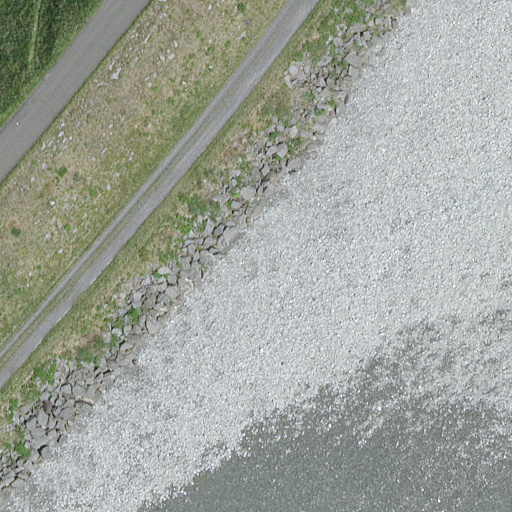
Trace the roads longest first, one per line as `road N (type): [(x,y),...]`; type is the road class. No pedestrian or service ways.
road 1 (track): [(0,364),(299,0)]
road 2 (track): [(127,0),(0,158)]
